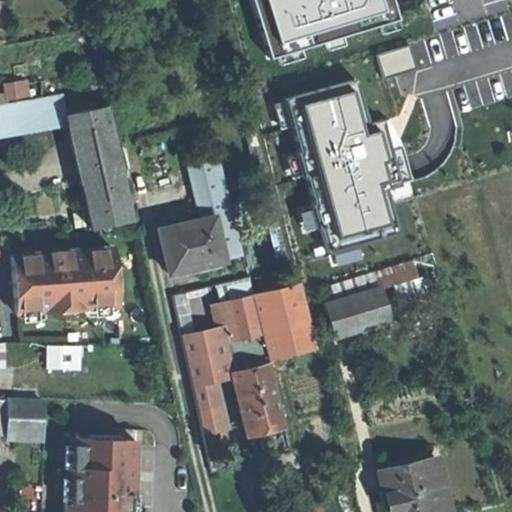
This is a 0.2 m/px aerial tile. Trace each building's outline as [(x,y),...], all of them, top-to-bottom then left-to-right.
[(384,0),(245,0),(262,54),(390,16),(384,0)] [(365,75),(268,100),(305,249),(403,225),(365,75)] [(88,229),(132,219),(107,106),(63,115),(88,229)] [(511,131),(491,135),(498,166),(511,163),(511,131)] [(221,261),(221,260),(242,255),(218,157),(186,165),(200,220),(156,230),(166,274),(186,270),(221,261)] [(112,248),(10,256),(14,306),(43,304),(43,313),(85,309),(84,301),(116,299),(112,248)] [(410,273),(406,262),(371,272),(376,283),(410,273)] [(317,289),(333,339),(389,319),(376,283),(371,272),(317,289)] [(249,345),(263,342),(251,297),(221,305),(227,327),(231,346),(249,342),(249,345)] [(116,299),(84,301),(85,309),(85,315),(87,317),(100,316),(99,307),(117,305),(116,299)] [(43,304),(14,306),(14,313),(28,312),(29,321),(42,320),(44,318),(43,313),(43,304)] [(219,329),(227,327),(221,305),(213,307),(219,329)] [(227,327),(219,329),(219,331),(224,348),(231,346),(227,327)] [(224,348),(219,331),(189,339),(201,388),(232,381),(240,379),(231,346),(224,348)] [(249,342),(231,346),(240,379),(254,376),(252,368),(268,364),(263,342),(249,345),(249,342)] [(74,346),(43,346),(43,368),(74,369),(74,346)] [(252,368),(254,376),(270,372),(268,364),(252,368)] [(254,376),(240,379),(232,381),(245,431),(262,427),(282,422),(270,372),(254,376)] [(42,432),(43,399),(0,397),(0,449),(1,450),(2,430),(15,431),(42,432)] [(15,431),(2,430),(1,450),(13,450),(15,431)] [(219,430),(201,434),(205,452),(223,448),(219,430)] [(104,439),(73,439),(72,468),(66,467),(64,511),(136,511),(138,494),(133,494),(135,440),(122,440),(122,436),(104,436),(104,439)] [(448,511),(435,460),(379,475),(389,511),(448,511)]
